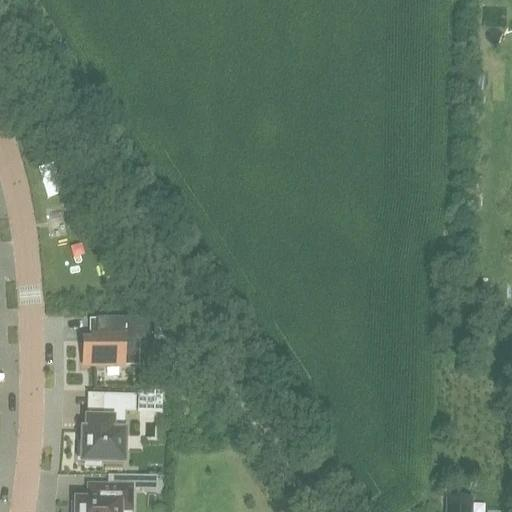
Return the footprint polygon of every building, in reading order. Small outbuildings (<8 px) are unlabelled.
[(95,336),(95,320),(88,320),(88,337),(82,337),(83,342),(94,342),(94,336),(95,336)] [(123,368),(123,345),(139,345),(149,345),(149,320),(95,320),(95,336),(94,336),(94,342),(83,342),(83,368),(123,368)] [(165,320),(153,320),(153,341),(165,341),(165,320)] [(139,368),(139,345),(123,345),(123,368),(139,368)] [(162,393),(137,392),(137,414),(162,415),(162,393)] [(102,421),(86,421),(86,433),(82,433),(81,445),(77,445),(77,461),(81,461),(81,465),(85,465),(85,469),(101,469),(101,465),(123,466),(124,414),(134,414),(135,398),(103,397),(102,421)] [(87,397),(86,421),(102,421),(103,397),(87,397)] [(71,505),(71,511),(131,511),(131,489),(147,489),(147,478),(108,478),(107,488),(86,487),(86,503),(75,503),(75,505),(71,505)] [(147,478),(147,489),(156,489),(156,478),(147,478)] [(447,500),(447,511),(469,511),(469,500),(447,500)]
